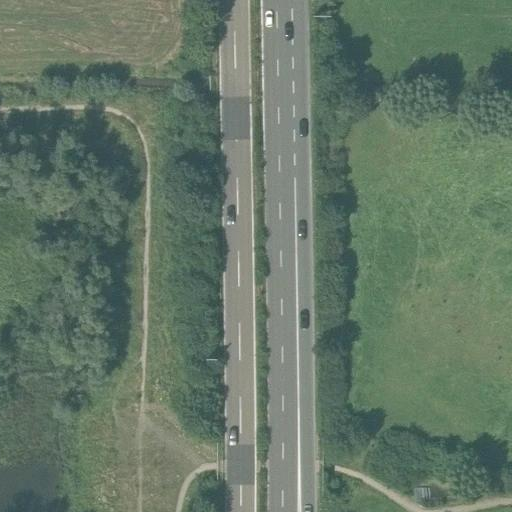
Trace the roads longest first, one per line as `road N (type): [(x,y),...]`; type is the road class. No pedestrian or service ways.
road 1 (primary): [(233,0),(238,511)]
road 2 (primary): [(282,270),(277,0)]
road 3 (trunk): [(309,511),(303,364),(282,270)]
road 4 (primary): [(280,511),(282,270)]
